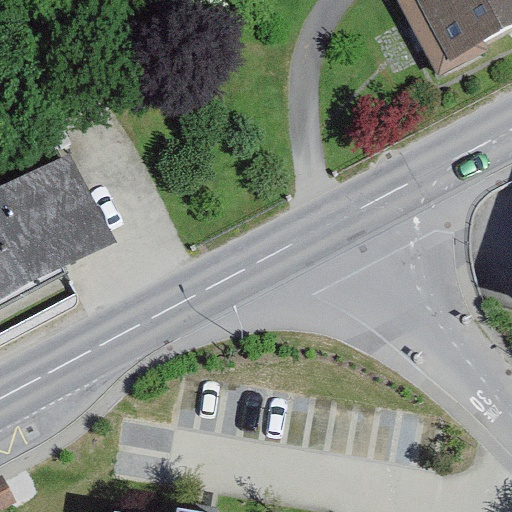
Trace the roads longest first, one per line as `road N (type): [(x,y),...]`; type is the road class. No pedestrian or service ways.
road 1 (secondary): [(352,214),(0,402)]
road 2 (residential): [(511,403),(352,214)]
road 3 (secondary): [(511,130),(352,214)]
